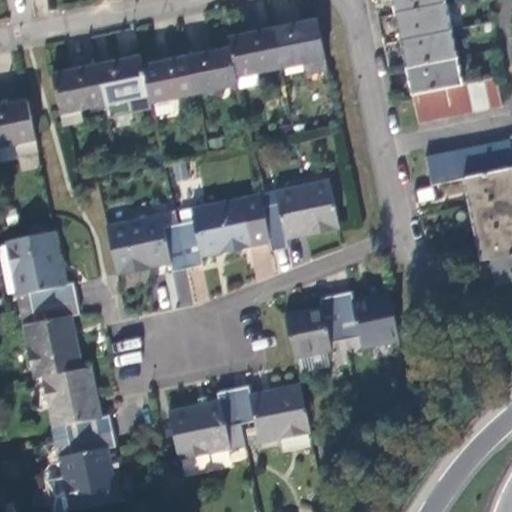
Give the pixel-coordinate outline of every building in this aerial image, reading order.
[(387,0),(390,13),(443,2),(442,0),(387,0)] [(396,39),(449,28),(443,2),(390,13),(396,39)] [(304,78),(323,74),(312,21),(292,26),(267,31),(276,73),(301,67),(304,78)] [(402,66),(455,55),(449,28),(396,39),(402,66)] [(252,78),(276,73),(267,31),(252,34),(226,39),(228,49),(234,82),(252,78)] [(106,58),(126,56),(123,39),(104,42),(106,58)] [(234,82),(228,49),(207,54),(183,59),(192,102),(236,93),(236,91),(234,82)] [(460,82),(455,55),(402,66),(408,94),(408,93),(424,90),(439,87),(452,84),(460,82)] [(148,106),(140,68),(138,57),(117,61),(94,66),(102,106),(125,100),(127,111),(148,106)] [(192,102),(183,59),(165,63),(140,68),(148,106),(149,111),(192,102)] [(102,106),(94,66),(67,72),(49,76),(60,126),(79,122),(77,111),(102,106)] [(485,109),(500,106),(494,75),(479,78),(485,109)] [(252,78),(234,82),(236,91),(254,87),(252,78)] [(472,112),(485,109),(479,78),(466,81),(472,112)] [(459,114),(472,112),(466,81),(460,82),(452,84),(459,114)] [(459,114),(452,84),(439,87),(444,117),(459,114)] [(444,117),(439,87),(424,90),(431,120),(444,117)] [(424,90),(408,93),(416,123),(431,120),(424,90)] [(15,154),(35,150),(24,98),(3,103),(0,103),(0,146),(13,144),(15,154)] [(499,172),(511,169),(511,167),(506,138),(493,141),(499,172)] [(499,172),(493,141),(479,144),(485,175),(499,172)] [(465,147),(471,178),(485,175),(479,144),(465,147)] [(457,181),(462,180),(471,178),(465,147),(451,150),(457,181)] [(444,184),(457,181),(451,150),(437,153),(444,184)] [(422,156),(429,187),(444,184),(437,153),(422,156)] [(467,204),(511,194),(511,169),(499,172),(485,175),(471,178),(462,180),(467,204)] [(260,206),(268,243),(270,251),(285,248),(283,239),(306,235),(337,228),(326,177),(272,189),(275,203),(260,206)] [(174,222),(184,269),(198,266),(196,257),(226,251),(268,243),(260,206),(257,192),(183,207),(185,220),(174,222)] [(473,232),(511,223),(511,194),(467,204),(473,232)] [(103,224),(113,275),(143,269),(167,264),(169,272),(184,269),(174,222),(159,225),(157,213),(103,224)] [(511,223),(473,232),(479,259),(488,257),(511,252),(511,223)] [(74,290),(73,283),(63,285),(52,232),(3,242),(4,246),(0,246),(0,265),(6,293),(13,291),(14,294),(23,292),(26,307),(76,297),(74,290)] [(511,279),(511,252),(488,257),(493,283),(511,279)] [(401,340),(391,292),(363,298),(351,301),(349,290),(336,293),(345,337),(358,334),(362,348),(401,340)] [(345,337),(336,293),(320,297),(322,306),(310,308),(285,314),(295,357),(297,356),(301,374),(330,367),(326,350),(332,349),(330,341),(345,337)] [(77,304),(76,297),(26,307),(29,320),(19,322),(31,377),(42,374),(82,366),(71,314),(79,312),(77,304)] [(61,422),(64,435),(112,425),(110,416),(109,410),(100,412),(90,364),(82,366),(42,374),(52,424),(61,422)] [(233,386),(242,433),(255,431),(257,438),(310,427),(300,379),(261,388),(249,391),(247,382),(233,386)] [(171,408),(182,455),(230,445),(244,442),(242,433),(233,386),(218,389),(220,397),(198,402),(171,408)] [(54,509),(69,506),(118,495),(107,441),(115,439),(113,432),(112,425),(64,435),(67,451),(59,452),(63,473),(47,477),(54,509)]
